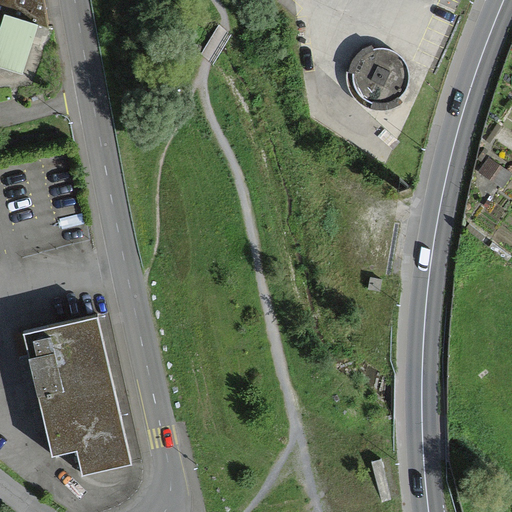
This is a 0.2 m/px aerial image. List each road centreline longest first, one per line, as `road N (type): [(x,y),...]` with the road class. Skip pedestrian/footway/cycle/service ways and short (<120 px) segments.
road 1 (motorway): [(152,0),(261,511)]
road 2 (primary): [(428,511),(421,421),(427,286),(454,141),(503,0)]
road 3 (motorway): [(337,511),(230,0)]
road 4 (residential): [(75,0),(168,464),(165,511)]
